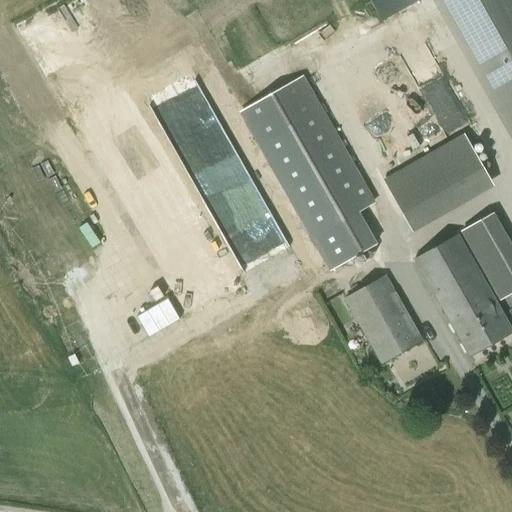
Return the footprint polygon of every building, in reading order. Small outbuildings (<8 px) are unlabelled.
[(399,2),(404,10),(416,3),(414,0),(384,0),(390,8),(399,2)] [(511,0),(436,0),(511,133),(511,0)] [(73,28),(50,40),(68,74),(91,62),(73,28)] [(300,78),(242,111),(332,269),(376,244),(358,212),(372,204),(300,78)] [(126,117),(100,133),(144,202),(169,186),(126,117)] [(465,137),(385,182),(405,217),(485,172),(465,137)] [(181,203),(157,213),(184,276),(209,265),(181,203)] [(511,247),(493,214),(461,232),(500,300),(511,293),(511,247)] [(469,356),(481,349),(482,350),(501,339),(500,338),(511,331),(511,330),(457,234),(414,259),(469,356)] [(385,275),(344,298),(381,364),(422,341),(385,275)] [(266,280),(246,290),(251,300),(271,290),(266,280)] [(80,359),(76,351),(69,354),(73,362),(80,359)]
